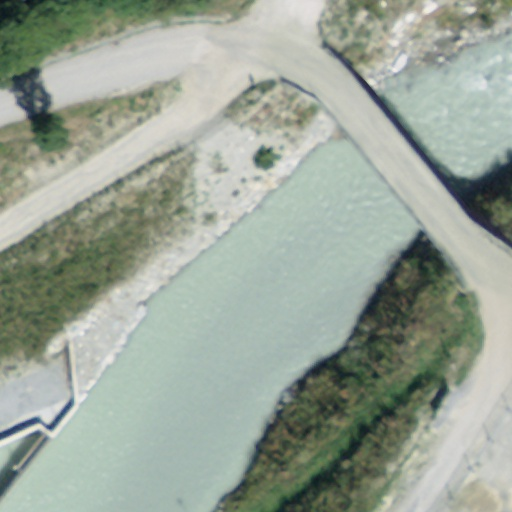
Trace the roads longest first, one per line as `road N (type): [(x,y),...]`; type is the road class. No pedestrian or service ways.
road 1 (unclassified): [(507,296),(284,62)]
road 2 (unclassified): [(0,116),(180,64),(284,62)]
road 3 (track): [(0,253),(199,64)]
